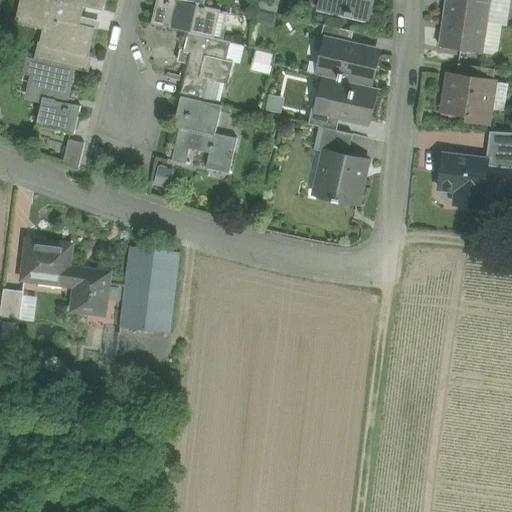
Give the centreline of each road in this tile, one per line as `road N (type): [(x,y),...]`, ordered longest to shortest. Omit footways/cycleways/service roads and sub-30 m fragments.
road 1 (residential): [(0,159),(246,246),(389,272),(415,0)]
road 2 (track): [(362,511),(389,272)]
road 3 (residential): [(133,0),(123,128)]
